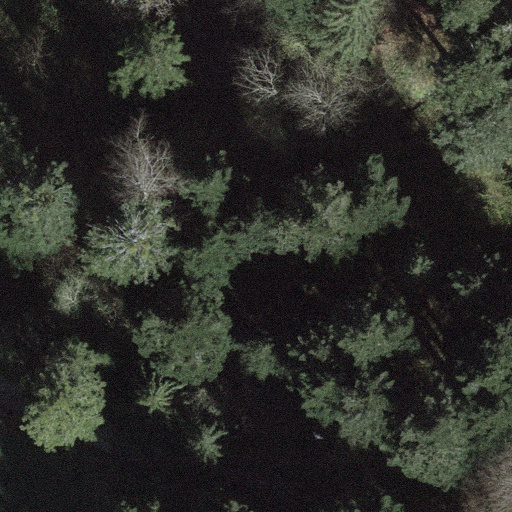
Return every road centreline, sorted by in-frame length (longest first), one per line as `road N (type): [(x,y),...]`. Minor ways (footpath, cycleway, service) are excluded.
road 1 (track): [(347,511),(168,461),(0,392)]
road 2 (track): [(0,91),(87,102),(156,101),(198,90),(236,42),(235,0)]
